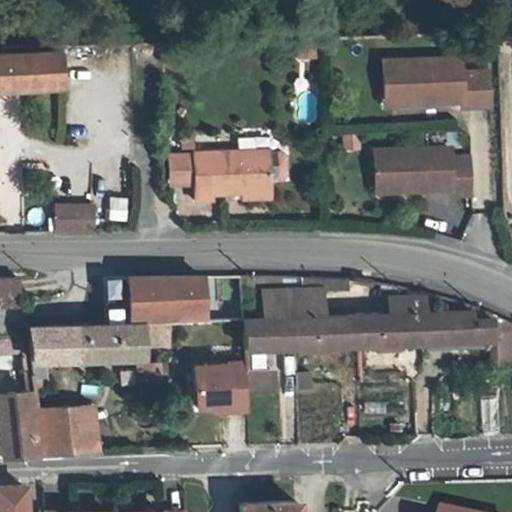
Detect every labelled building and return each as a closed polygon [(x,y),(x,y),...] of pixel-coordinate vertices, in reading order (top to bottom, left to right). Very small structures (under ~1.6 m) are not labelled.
[(0,86),(62,86),(62,52),(0,54),(0,86)] [(409,96),(409,103),(460,102),(460,108),(490,106),(490,71),(474,72),(473,58),(382,62),(383,96),(409,96)] [(409,96),(383,96),(384,104),(409,103),(409,96)] [(399,181),(400,189),(450,187),(450,192),(471,191),(470,156),(450,156),(450,146),(374,148),(375,182),(399,181)] [(242,193),(269,193),(269,184),(269,157),(269,152),(195,153),(194,154),(195,185),(195,200),(210,200),(210,193),(242,193)] [(194,154),(168,155),(168,185),(195,185),(194,154)] [(282,157),(269,157),(269,184),(283,185),(286,180),(286,161),(282,157)] [(399,181),(375,182),(375,190),(400,189),(399,181)] [(96,204),(57,204),(56,232),(95,232),(96,204)] [(22,274),(0,274),(0,306),(20,306),(23,307),(22,274)] [(128,322),(167,321),(203,320),(201,276),(127,275),(128,322)] [(263,292),(262,316),(325,314),(323,290),(263,292)] [(423,315),(423,346),(493,345),(491,306),(471,297),(473,310),(472,314),(423,315)] [(387,313),(423,312),(422,299),(387,300),(387,313)] [(511,316),(505,312),(491,306),(493,345),(493,350),(511,350),(511,316)] [(423,315),(423,312),(387,313),(388,316),(358,317),(359,347),(381,347),(423,346),(423,315)] [(243,319),(244,349),(258,349),(359,347),(358,317),(325,317),(325,314),(262,316),(262,319),(243,319)] [(128,322),(29,324),(32,358),(142,355),(142,344),(154,344),(155,346),(168,346),(167,321),(128,322)] [(25,350),(23,334),(1,335),(2,351),(25,350)] [(423,354),(493,353),(493,350),(493,345),(423,346),(423,354)] [(511,350),(493,350),(493,353),(493,375),(511,375),(511,350)] [(166,374),(166,366),(159,366),(159,363),(137,363),(136,379),(159,380),(159,375),(166,374)] [(245,370),(244,364),(191,367),(193,407),(210,406),(227,405),(227,411),(246,410),(245,393),(245,370)] [(245,370),(245,393),(275,392),(274,369),(245,370)] [(28,388),(0,388),(0,452),(34,451),(28,388)] [(34,405),(38,451),(74,449),(74,447),(97,446),(92,403),(34,405)] [(0,511),(18,511),(17,486),(0,487),(0,511)] [(299,511),(299,500),(241,503),(241,511),(299,511)]
